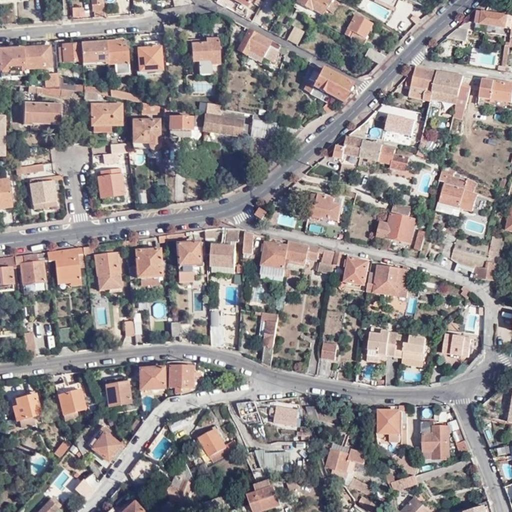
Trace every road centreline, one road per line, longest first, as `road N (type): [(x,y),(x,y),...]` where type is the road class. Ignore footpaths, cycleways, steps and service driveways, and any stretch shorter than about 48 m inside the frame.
road 1 (residential): [(484,365),(489,303),(469,282),(417,262),(270,231),(234,208)]
road 2 (residential): [(0,373),(181,350),(296,382)]
road 3 (residential): [(82,511),(159,413),(296,382)]
road 4 (secondary): [(0,245),(234,208)]
road 5 (residential): [(0,33),(215,7)]
road 6 (secondary): [(234,208),(371,93)]
road 7 (residential): [(215,7),(371,93)]
road 8 (residential): [(296,382),(384,399),(431,395),(458,382)]
road 9 (residential): [(498,511),(458,382)]
